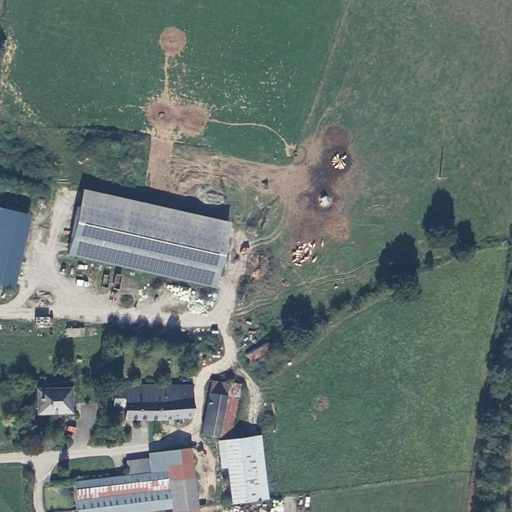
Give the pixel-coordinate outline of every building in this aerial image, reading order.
[(68,257),(220,286),(233,219),(80,190),(68,257)] [(32,213),(0,206),(0,285),(16,288),(32,213)] [(36,316),(36,326),(50,326),(50,317),(36,316)] [(66,328),(65,336),(84,337),(84,328),(66,328)] [(249,359),(272,352),(269,344),(246,351),(249,359)] [(182,399),(182,387),(127,386),(127,389),(126,407),(125,419),(157,419),(195,417),(195,399),(182,399)] [(73,411),(72,387),(38,388),(39,412),(73,411)] [(182,387),(182,399),(195,399),(195,387),(194,387),(182,387)] [(116,389),(115,406),(126,407),(127,389),(116,389)] [(218,438),(228,399),(229,394),(222,392),(220,398),(212,396),(203,434),(218,438)] [(239,403),(228,399),(218,438),(225,441),(229,440),(239,403)] [(225,441),(232,503),(266,499),(259,437),(229,440),(225,441)] [(171,497),(173,510),(198,507),(190,447),(165,450),(168,469),(171,497)] [(165,450),(150,452),(150,458),(152,472),(168,469),(165,450)] [(128,460),(129,475),(152,472),(150,458),(128,460)] [(171,497),(168,469),(152,472),(129,475),(75,482),(79,509),(171,497)]
